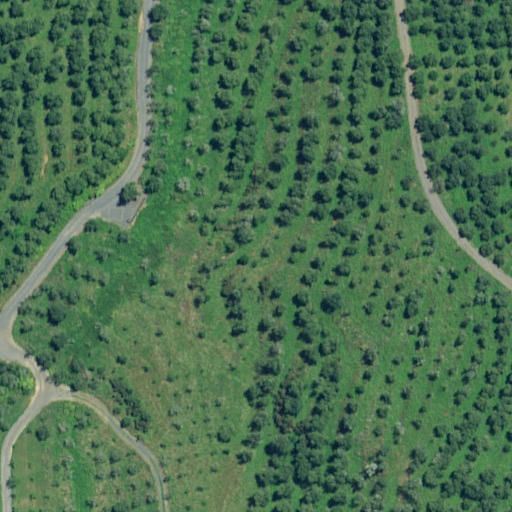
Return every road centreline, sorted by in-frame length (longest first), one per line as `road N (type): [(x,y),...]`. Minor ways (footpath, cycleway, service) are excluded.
road 1 (track): [(147,0),(135,152),(123,182),(0,312)]
road 2 (track): [(395,0),(433,205),(511,290)]
road 3 (track): [(0,350),(34,371),(40,386),(108,418),(167,487),(166,511)]
